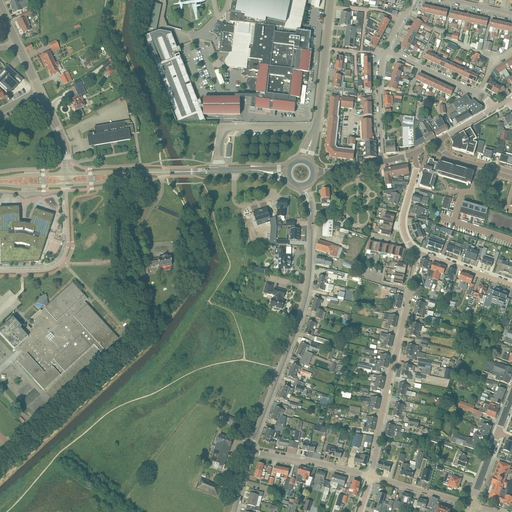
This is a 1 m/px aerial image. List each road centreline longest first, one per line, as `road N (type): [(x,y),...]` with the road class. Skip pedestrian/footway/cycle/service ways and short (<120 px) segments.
road 1 (tertiary): [(251,450),(305,297),(311,228),(304,185)]
road 2 (residential): [(369,475),(412,250)]
road 3 (unclassified): [(217,171),(226,127),(316,127)]
road 4 (tertiary): [(316,127),(331,0)]
road 5 (residential): [(493,108),(478,92),(387,49)]
road 6 (residential): [(369,475),(251,450)]
